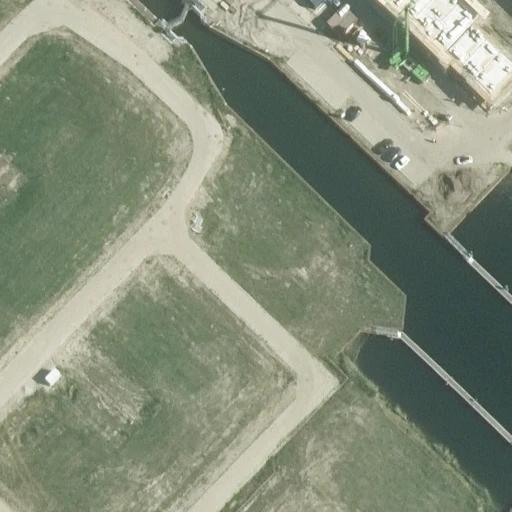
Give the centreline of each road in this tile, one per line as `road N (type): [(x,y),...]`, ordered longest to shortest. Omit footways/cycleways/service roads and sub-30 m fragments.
road 1 (residential): [(196,511),(320,380),(159,226)]
road 2 (residential): [(0,46),(33,10),(56,4),(142,66),(213,132),(213,147),(159,226)]
road 3 (residential): [(159,226),(0,396)]
road 4 (residential): [(509,134),(360,0)]
